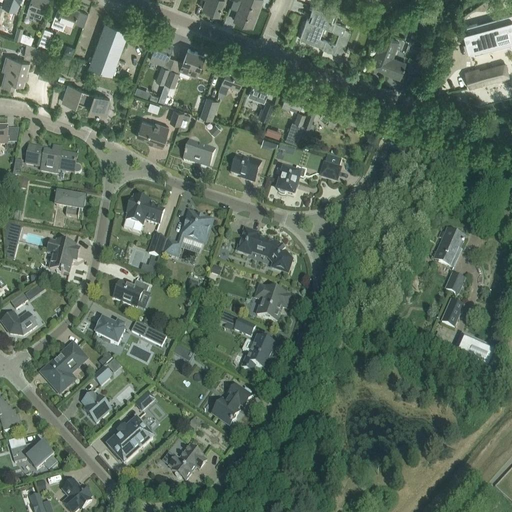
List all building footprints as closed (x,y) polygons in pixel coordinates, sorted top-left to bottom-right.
[(47,0),(30,0),(29,6),(27,13),(41,18),(43,11),(47,0)] [(218,14),(223,0),(205,0),(203,8),(218,14)] [(262,0),(241,0),(236,14),(238,15),(236,21),(252,27),(262,0)] [(56,12),(51,25),(63,29),(66,20),(74,23),(79,8),(63,2),(59,13),(56,12)] [(310,13),(312,14),(310,19),(307,18),(299,38),(322,47),(322,48),(336,53),(339,45),(344,48),(351,31),(346,29),(347,26),(336,22),(335,22),(334,22),(336,15),(313,6),(310,13)] [(467,31),(463,32),(468,50),(472,49),(474,54),(484,51),(482,46),(509,39),(511,48),(511,13),(466,26),(467,31)] [(370,17),(368,23),(376,26),(378,20),(370,17)] [(105,22),(89,66),(112,75),(128,31),(105,22)] [(17,26),(14,37),(25,40),(27,33),(22,31),(23,28),(17,26)] [(44,28),(38,43),(47,47),(53,31),(44,28)] [(404,68),(405,66),(404,66),(405,62),(392,56),(398,41),(382,35),(370,69),(377,71),(377,69),(399,78),(403,68),(404,68)] [(158,37),(150,59),(164,65),(173,42),(158,37)] [(26,57),(38,59),(40,48),(34,46),(28,44),(26,57)] [(188,48),(182,63),(180,70),(186,73),(195,76),(198,69),(204,54),(188,48)] [(416,74),(425,59),(417,54),(408,70),(416,74)] [(23,85),(29,62),(7,56),(3,71),(4,71),(6,71),(3,85),(1,85),(15,89),(13,88),(15,84),(23,86),(24,85),(23,85)] [(464,69),(469,88),(509,77),(505,63),(479,70),(478,68),(470,71),(470,68),(464,69)] [(228,64),(219,90),(226,93),(229,83),(238,86),(244,70),(228,64)] [(156,80),(164,83),(169,69),(161,66),(156,80)] [(166,83),(175,86),(179,73),(171,70),(166,83)] [(250,89),(248,96),(264,102),(267,95),(265,94),(271,80),(256,74),(250,89)] [(81,89),(68,84),(62,101),(75,106),(77,101),(90,106),(89,111),(96,113),(96,114),(99,115),(99,114),(106,116),(109,107),(106,106),(109,99),(81,90),(81,89)] [(289,87),(281,106),(289,109),(291,103),(299,106),(304,92),(289,87)] [(219,100),(208,96),(201,115),(212,119),(219,100)] [(260,118),(267,121),(274,104),(266,101),(260,118)] [(325,101),(321,114),(328,116),(325,123),(333,125),(340,106),(325,101)] [(315,123),(312,122),(315,111),(309,109),(307,115),(304,125),(300,135),(310,139),(315,123)] [(183,113),(174,110),(170,121),(179,124),(183,113)] [(300,135),(304,125),(307,115),(299,112),(295,122),(293,122),(286,140),(297,144),(300,135)] [(355,124),(358,117),(346,112),(343,119),(355,124)] [(162,147),(168,127),(155,122),(154,125),(142,121),(137,137),(153,142),(152,144),(162,147)] [(209,170),(215,150),(190,142),(183,161),(184,161),(194,164),(194,162),(201,164),(200,166),(199,165),(199,166),(209,169),(208,170),(209,170)] [(26,165),(42,168),(41,171),(57,175),(59,168),(66,169),(65,172),(74,174),(74,173),(76,174),(77,174),(78,174),(79,173),(80,173),(80,172),(81,172),(81,171),(81,170),(81,169),(81,168),(80,167),(79,166),(78,166),(76,166),(77,157),(61,154),(62,150),(53,148),(52,155),(45,153),(46,151),(29,148),(26,165)] [(255,184),(261,163),(249,159),(248,163),(236,159),(231,174),(247,180),(246,181),(255,184)] [(321,177),(336,182),(340,170),(325,165),(321,177)] [(304,181),(306,172),(296,169),(295,174),(284,171),(277,192),(279,192),(278,193),(279,194),(280,195),(281,195),(283,195),(284,195),(285,195),(285,194),(294,197),(296,189),(297,189),(296,188),(297,185),(298,185),(298,184),(299,179),(304,181)] [(84,200),(58,195),(56,207),(67,209),(66,217),(78,219),(78,220),(80,208),(83,208),(84,200)] [(126,221),(143,227),(145,221),(160,226),(165,211),(156,208),(156,209),(150,207),(151,203),(134,197),(133,200),(132,200),(127,215),(128,215),(126,221)] [(212,222),(204,219),(205,217),(204,217),(203,220),(198,218),(199,215),(198,215),(197,217),(189,214),(182,237),(180,237),(177,245),(169,242),(164,254),(177,258),(181,246),(184,238),(204,244),(212,222)] [(292,261),(284,252),(277,244),(257,237),(257,234),(244,230),(237,252),(246,255),(248,255),(249,255),(251,253),(252,250),(269,256),(269,257),(269,259),(270,261),(273,265),(272,269),(288,274),(292,261)] [(447,234),(435,261),(453,269),(461,252),(459,251),(462,243),(463,244),(464,242),(463,242),(465,238),(452,232),(451,235),(447,234)] [(149,254),(161,258),(166,241),(154,237),(149,254)] [(76,247),(57,242),(56,244),(50,242),(47,255),(53,256),(50,270),(57,272),(57,274),(63,275),(64,273),(69,275),(73,261),(76,262),(80,250),(76,249),(76,247)] [(194,251),(193,258),(201,260),(203,253),(194,251)] [(225,272),(227,266),(220,263),(218,270),(225,272)] [(465,280),(453,275),(446,291),(458,296),(465,280)] [(136,283),(134,288),(120,282),(113,299),(137,308),(143,293),(146,294),(148,288),(136,283)] [(41,285),(35,290),(40,296),(46,291),(41,285)] [(287,295),(266,288),(266,289),(260,287),(258,293),(259,299),(264,302),(259,317),(277,323),(281,312),(280,312),(281,308),(288,311),(292,298),(286,296),(287,295)] [(24,295),(12,304),(17,311),(30,302),(24,295)] [(442,323),(455,329),(464,307),(451,302),(442,323)] [(37,327),(28,314),(19,321),(14,314),(1,323),(10,335),(23,337),(37,327)] [(224,314),(220,323),(226,326),(227,324),(230,317),(224,314)] [(118,324),(116,327),(103,320),(101,324),(100,324),(96,330),(98,331),(95,335),(104,339),(103,341),(109,344),(110,342),(118,346),(125,332),(123,331),(125,328),(118,324)] [(251,338),(255,328),(239,320),(234,331),(251,338)] [(136,323),(131,332),(144,339),(162,348),(166,338),(149,329),(136,323)] [(489,375),(499,353),(463,337),(453,359),(489,375)] [(493,339),(491,345),(499,348),(502,339),(497,337),(493,339)] [(249,354),(242,369),(252,373),(255,367),(265,371),(276,346),(258,338),(255,344),(248,341),(244,351),(249,354)] [(188,358),(194,360),(198,349),(183,344),(178,358),(187,361),(188,358)] [(68,377),(86,360),(73,347),(49,368),(53,372),(46,379),(60,394),(73,382),(68,377)] [(112,377),(104,368),(93,379),(101,387),(112,377)] [(251,398),(235,387),(228,397),(224,403),(222,401),(213,415),(230,427),(233,423),(234,422),(236,421),(236,419),(236,417),(239,413),(236,411),(240,405),(244,408),(251,398)] [(96,425),(112,412),(99,397),(97,399),(93,394),(82,404),(86,409),(84,411),(96,425)] [(136,405),(142,412),(154,401),(148,395),(136,405)] [(0,417),(1,417),(6,432),(22,427),(19,416),(16,417),(15,412),(12,413),(11,408),(9,408),(7,403),(5,404),(3,399),(1,400),(0,396),(0,417)] [(202,430),(208,422),(199,417),(194,425),(202,430)] [(137,422),(128,430),(108,448),(118,460),(121,458),(126,464),(138,453),(137,452),(142,447),(143,448),(153,440),(151,438),(153,437),(150,430),(143,426),(142,427),(137,422)] [(41,452),(38,449),(34,445),(11,451),(15,464),(27,460),(37,471),(46,463),(49,467),(51,466),(55,464),(56,463),(58,465),(45,449),(41,452)] [(191,474),(196,468),(199,471),(207,462),(204,459),(190,448),(179,461),(176,459),(169,468),(172,470),(172,471),(186,482),(192,474),(191,474)] [(92,499),(86,492),(84,493),(81,489),(82,488),(82,487),(80,489),(74,481),(62,491),(69,499),(63,504),(70,511),(76,511),(79,510),(80,511),(92,501),(90,500),(92,499)] [(44,511),(39,496),(30,499),(34,511),(44,511)]
